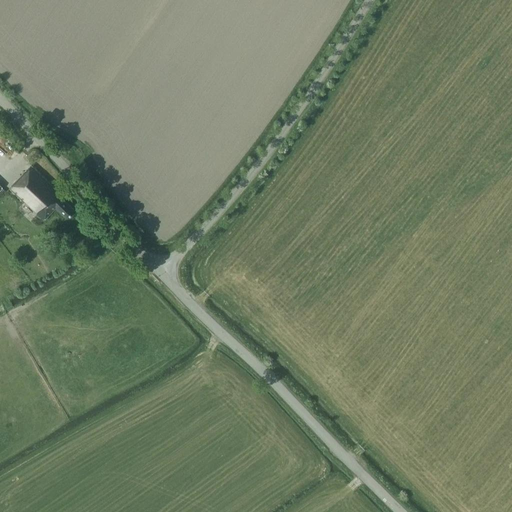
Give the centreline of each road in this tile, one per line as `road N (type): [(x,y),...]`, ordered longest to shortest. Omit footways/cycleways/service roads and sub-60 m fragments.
road 1 (unclassified): [(160,272),(271,148),(369,0)]
road 2 (tertiary): [(400,511),(160,272)]
road 3 (tertiary): [(160,272),(0,98)]
